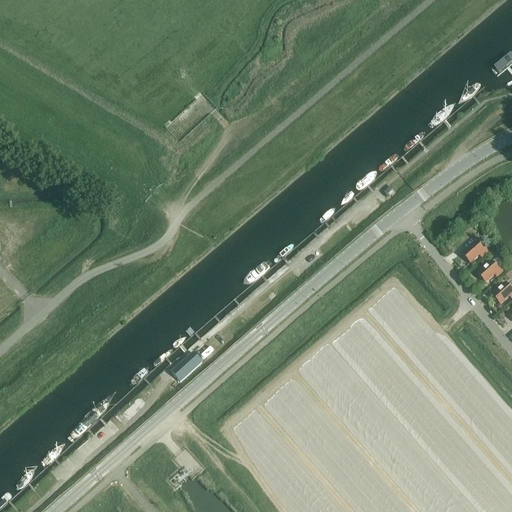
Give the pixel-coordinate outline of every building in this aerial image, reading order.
[(388,198),(395,193),(391,188),(384,194),(388,198)] [(462,255),(470,264),(479,256),(481,258),(487,253),(485,250),(483,252),(475,243),(462,255)] [(498,272),(491,263),(477,275),(485,284),(495,275),(497,278),(502,272),(500,270),(498,272)] [(511,292),(505,284),(492,296),(500,305),(509,297),(511,299),(511,298),(511,292)] [(196,353),(175,372),(182,380),(184,379),(202,363),(204,361),(196,353)]
